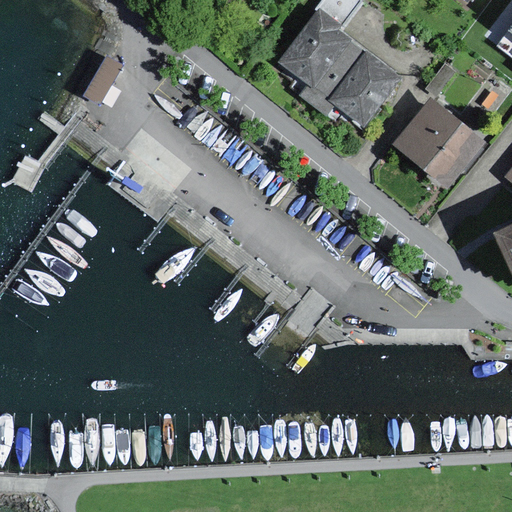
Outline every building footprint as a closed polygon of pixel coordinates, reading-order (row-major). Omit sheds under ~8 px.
[(318,14),(278,65),(297,79),(289,89),(338,125),(344,116),(364,132),(403,82),(396,76),(398,73),(346,32),(366,3),(362,0),(323,0),(315,12),(318,14)] [(511,24),(500,41),(511,50),(511,24)] [(72,89),(86,96),(103,61),(89,54),(72,89)] [(102,108),(124,69),(108,60),(86,99),(102,108)] [(456,73),(445,64),(425,91),(437,99),(456,73)] [(486,146),(431,100),(393,147),(448,193),(486,146)] [(511,231),(494,240),(511,279),(511,231)]
